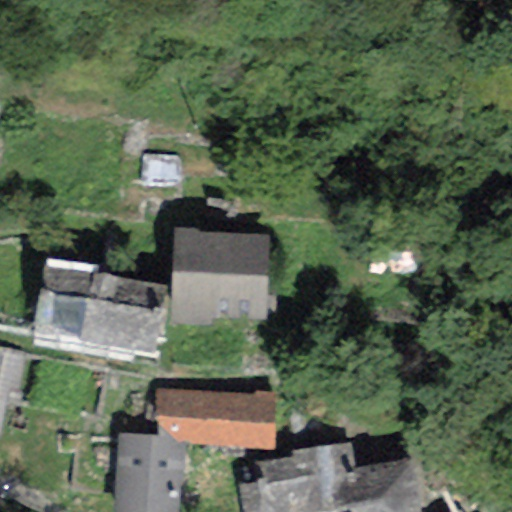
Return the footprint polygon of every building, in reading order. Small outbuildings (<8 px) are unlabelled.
[(175,232),(172,315),(171,322),(211,323),(212,317),(264,319),(268,236),(175,232)] [(157,353),(165,287),(98,273),(99,265),(44,259),(32,333),(157,353)] [(156,390),(153,438),(183,440),(272,446),(275,397),(156,390)] [(178,511),(183,440),(153,438),(117,436),(112,511),(178,511)] [(291,459),(259,463),(262,480),(238,484),(241,511),(333,511),(348,510),(348,511),(421,511),(413,459),(354,468),(350,442),(290,452),(291,459)]
